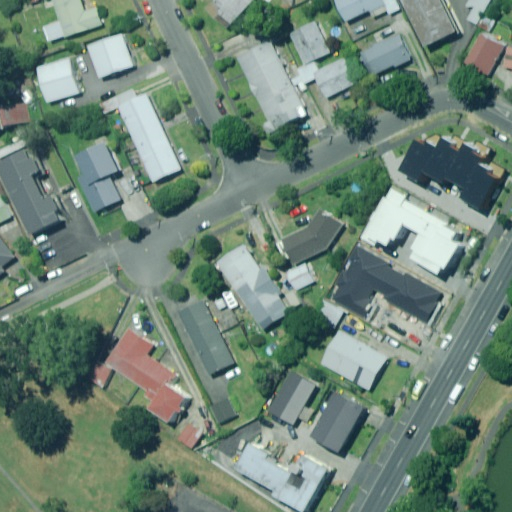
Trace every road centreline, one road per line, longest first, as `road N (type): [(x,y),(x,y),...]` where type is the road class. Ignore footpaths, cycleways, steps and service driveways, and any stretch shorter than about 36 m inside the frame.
road 1 (residential): [(249,191),(443,98),(472,99),(511,121)]
road 2 (secondary): [(511,260),(372,511)]
road 3 (residential): [(162,0),(249,191)]
road 4 (residential): [(135,256),(249,191)]
